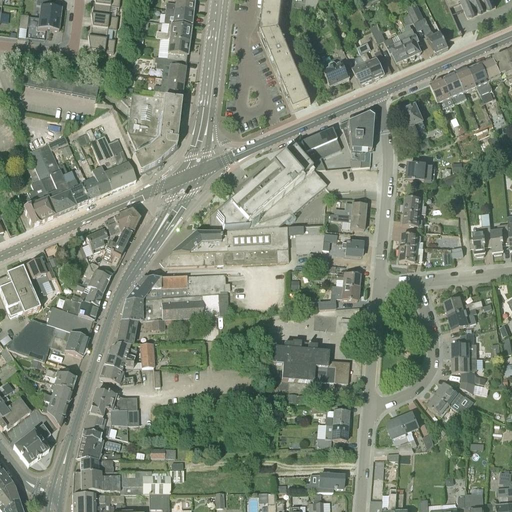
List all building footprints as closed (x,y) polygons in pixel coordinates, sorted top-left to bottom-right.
[(93,7),(109,9),(118,10),(119,0),(93,0),(94,5),(93,5),(93,7)] [(294,113),(301,109),(310,106),(280,33),(279,32),(283,0),(265,0),(261,35),(294,113)] [(444,0),(449,11),(461,6),(467,21),(471,19),(474,18),(473,18),(480,15),(480,16),(482,15),(482,14),(488,12),(489,12),(491,11),(495,9),(490,0),(444,0)] [(61,10),(49,9),(50,3),(37,1),(36,7),(40,8),(39,19),(60,22),(61,10)] [(165,12),(192,15),(193,9),(194,9),(195,5),(193,4),(194,3),(175,1),(174,6),(166,5),(165,12)] [(364,2),(358,5),(361,11),(367,9),(364,2)] [(407,11),(408,15),(413,26),(423,21),(417,6),(407,11)] [(90,29),(107,31),(116,32),(117,20),(108,19),(109,9),(93,7),(92,17),(90,16),(92,29),(91,29),(91,28),(90,28),(90,29)] [(191,21),(192,15),(165,12),(164,19),(163,25),(172,26),(172,25),(191,27),(191,25),(192,26),(193,21),(191,21)] [(404,30),(410,27),(413,26),(408,15),(400,19),(404,30)] [(28,18),(20,17),(19,30),(26,31),(28,18)] [(37,30),(58,33),(60,22),(39,19),(37,30)] [(155,41),(168,43),(188,45),(189,39),(190,40),(191,33),(190,32),(190,29),(168,26),(166,35),(156,34),(155,41)] [(375,43),(377,47),(384,44),(385,43),(377,26),(369,30),(375,43)] [(433,38),(429,27),(422,30),(434,57),(448,51),(441,34),(433,38)] [(87,50),(87,52),(113,55),(115,42),(106,41),(107,31),(90,29),(89,39),(87,39),(89,50),(87,50)] [(415,38),(411,31),(405,34),(397,38),(400,45),(408,61),(410,61),(412,62),(415,60),(415,58),(421,56),(417,47),(419,46),(416,38),(415,38)] [(353,40),(372,83),(391,75),(381,52),(374,55),(376,62),(368,65),(367,63),(369,62),(366,55),(370,53),(368,46),(363,48),(359,38),(353,40)] [(359,88),(372,83),(353,40),(352,41),(364,67),(358,69),(351,54),(350,54),(348,50),(343,52),(349,66),(350,66),(359,88)] [(408,61),(400,45),(394,48),(390,41),(385,43),(384,44),(387,51),(386,51),(390,59),(393,58),(397,67),(403,64),(405,65),(408,64),(408,62),(408,61)] [(188,46),(188,45),(168,43),(167,55),(166,60),(157,59),(157,60),(186,63),(187,52),(189,52),(189,46),(188,46)] [(349,66),(343,52),(342,50),(335,53),(338,60),(322,66),(325,73),(322,74),(323,76),(329,90),(329,91),(333,89),(334,91),(341,88),(340,86),(350,82),(344,68),(349,66)] [(506,79),(511,76),(511,74),(504,57),(493,62),(502,84),(503,84),(501,79),(505,77),(506,79)] [(185,69),(186,63),(157,60),(155,71),(163,72),(161,80),(183,83),(185,69)] [(490,89),(502,84),(493,62),(481,67),(489,86),(490,89)] [(489,86),(481,67),(468,73),(476,92),(480,99),(492,94),(489,86)] [(464,97),(476,92),(468,73),(456,78),(464,97)] [(24,75),(22,87),(28,88),(30,77),(24,75)] [(36,78),(30,77),(28,88),(34,89),(36,78)] [(42,79),(36,78),(34,89),(40,90),(42,79)] [(452,102),(464,97),(456,78),(443,83),(452,102)] [(49,80),(42,79),(40,90),(46,92),(49,80)] [(55,81),(49,80),(46,92),(52,93),(55,81)] [(181,97),(183,83),(161,80),(160,89),(153,88),(153,93),(165,94),(165,95),(181,97)] [(61,83),(55,81),(52,93),(58,94),(61,83)] [(67,84),(61,83),(58,94),(65,95),(67,84)] [(454,109),(452,102),(443,83),(430,89),(441,115),(454,109)] [(73,85),(67,84),(65,95),(71,96),(73,85)] [(79,86),(73,85),(71,96),(77,97),(79,86)] [(85,87),(79,86),(77,97),(83,99),(85,87)] [(91,88),(85,87),(83,99),(89,100),(91,88)] [(97,90),(91,88),(89,100),(95,101),(97,90)] [(176,143),(181,103),(131,96),(126,134),(137,157),(131,160),(139,176),(155,168),(175,150),(176,143)] [(414,108),(413,107),(411,106),(408,107),(407,109),(407,111),(401,113),(412,140),(418,137),(417,134),(425,131),(423,126),(424,126),(416,107),(414,108)] [(372,119),(367,116),(345,126),(339,129),(349,156),(350,156),(351,162),(358,163),(360,163),(359,169),(369,169),(370,141),(372,119)] [(90,131),(84,133),(101,170),(111,195),(135,184),(111,127),(106,130),(105,128),(100,131),(104,138),(95,142),(90,131)] [(295,147),(296,149),(301,156),(304,155),(312,172),(324,171),(320,161),(340,152),(331,131),(300,145),(301,147),(297,149),(296,147),(295,147)] [(50,152),(67,145),(64,138),(47,146),(48,147),(50,152)] [(503,153),(496,138),(489,141),(496,156),(503,153)] [(48,147),(28,155),(33,166),(29,168),(30,170),(34,169),(40,182),(56,219),(75,210),(57,169),(50,152),(48,147)] [(68,148),(60,151),(64,160),(72,156),(68,148)] [(312,173),(301,156),(296,149),(283,161),(282,160),(281,161),(284,165),(274,173),(271,169),(270,170),(271,171),(250,190),(249,188),(248,190),(249,191),(246,193),(245,192),(244,193),(245,194),(240,199),(239,198),(238,199),(238,200),(221,215),(222,234),(278,230),(326,189),(312,173)] [(474,165),(471,159),(464,162),(467,168),(474,165)] [(93,202),(101,199),(97,189),(98,188),(95,181),(94,182),(91,174),(87,167),(85,161),(80,164),(86,177),(87,177),(89,182),(85,184),(80,171),(79,171),(82,179),(93,202)] [(435,169),(408,166),(407,181),(433,183),(435,169)] [(57,169),(75,210),(87,205),(77,182),(73,174),(67,176),(63,167),(57,169)] [(101,170),(91,174),(94,182),(95,181),(98,188),(97,189),(101,199),(111,195),(101,170)] [(87,205),(93,202),(82,179),(79,171),(73,174),(77,182),(87,205)] [(447,189),(460,183),(457,178),(445,183),(447,189)] [(27,196),(18,200),(31,230),(56,219),(40,182),(31,186),(33,192),(26,195),(27,196)] [(333,217),(364,220),(365,208),(364,207),(365,201),(352,202),(352,206),(351,206),(345,205),(344,212),(334,211),(333,217)] [(403,215),(426,218),(426,209),(424,209),(424,203),(405,202),(403,215)] [(9,239),(17,236),(8,214),(0,217),(9,239)] [(131,214),(103,225),(110,240),(122,235),(123,234),(131,238),(138,222),(131,214)] [(426,218),(403,215),(402,228),(422,229),(423,223),(419,223),(420,217),(426,218)] [(364,220),(333,217),(327,217),(327,223),(327,224),(349,225),(348,231),(363,233),(364,220)] [(507,233),(508,233),(508,227),(497,228),(496,234),(490,234),(489,235),(491,247),(492,256),(493,256),(493,258),(501,257),(501,255),(502,255),(502,247),(503,246),(509,245),(507,233)] [(278,230),(222,234),(210,235),(210,234),(201,234),(201,236),(195,236),(159,266),(163,270),(277,265),(288,264),(288,252),(287,252),(287,238),(302,237),(302,229),(278,231),(278,230)] [(489,235),(490,234),(490,229),(479,230),(478,236),(472,236),(472,243),(469,243),(469,242),(468,242),(469,252),(470,252),(470,251),(473,251),(474,258),(475,258),(475,260),(484,259),(484,257),(485,257),(484,249),(485,248),(491,247),(489,235)] [(100,253),(99,250),(104,248),(102,243),(107,241),(104,233),(85,241),(92,256),(99,253),(100,253)] [(112,275),(131,238),(123,234),(122,235),(120,239),(120,238),(114,249),(109,246),(98,267),(99,269),(105,272),(112,275)] [(322,243),(329,244),(336,244),(336,238),(323,236),(322,243)] [(400,250),(419,252),(421,240),(402,238),(400,250)] [(362,246),(345,244),(345,246),(341,246),(341,251),(344,251),(344,257),(360,259),(362,246)] [(80,263),(86,260),(80,248),(74,251),(80,263)] [(453,261),(463,259),(461,249),(451,251),(453,261)] [(423,252),(419,252),(400,250),(399,264),(418,266),(422,266),(423,252)] [(321,257),(308,255),(306,271),(319,270),(321,257)] [(59,265),(56,259),(50,262),(52,268),(59,265)] [(42,268),(39,262),(26,267),(31,279),(29,280),(37,300),(37,301),(46,297),(41,285),(55,280),(49,265),(42,268)] [(91,274),(102,278),(105,272),(99,269),(92,265),(88,266),(91,274)] [(109,282),(102,278),(91,274),(88,266),(83,277),(85,279),(81,288),(88,290),(87,291),(102,297),(109,282)] [(7,279),(0,282),(0,296),(10,320),(22,315),(23,318),(39,311),(22,270),(6,277),(7,279)] [(341,289),(358,291),(359,278),(336,276),(335,282),(342,283),(341,289)] [(134,292),(225,286),(224,277),(143,281),(134,292)] [(506,291),(504,285),(496,288),(499,294),(506,291)] [(88,290),(81,288),(77,286),(74,291),(82,295),(79,300),(72,298),(71,301),(98,309),(100,301),(102,297),(87,291),(88,290)] [(217,297),(220,297),(220,293),(229,293),(229,286),(225,286),(134,292),(125,304),(217,297)] [(331,288),(330,297),(334,297),(334,302),(335,302),(341,302),(357,304),(357,303),(358,291),(341,289),(335,288),(331,288)] [(125,304),(120,325),(137,324),(229,318),(227,297),(220,297),(125,304)] [(335,304),(335,302),(334,302),(334,297),(330,297),(330,304),(317,304),(318,312),(335,311),(335,304)] [(93,324),(98,309),(71,301),(71,303),(65,301),(61,314),(93,324)] [(464,314),(480,309),(482,308),(481,303),(462,308),(459,301),(444,306),(448,319),(464,314)] [(93,324),(61,314),(57,312),(52,310),(46,328),(55,330),(88,341),(93,325),(93,324)] [(464,314),(448,319),(452,332),(457,331),(457,330),(470,327),(470,328),(476,325),(474,319),(473,319),(473,317),(476,316),(475,311),(464,314)] [(44,365),(49,350),(49,347),(53,336),(55,330),(46,328),(32,323),(17,339),(6,351),(7,353),(33,362),(41,364),(44,365)] [(163,323),(150,323),(150,333),(164,333),(163,326),(163,323)] [(132,348),(137,325),(137,324),(120,325),(115,349),(132,348)] [(53,336),(49,347),(49,350),(82,361),(88,341),(55,330),(53,336)] [(473,347),(473,337),(473,336),(460,338),(460,348),(452,348),(452,362),(469,361),(469,347),(473,347)] [(0,342),(0,343),(3,347),(11,341),(8,337),(0,342)] [(510,347),(509,340),(500,343),(501,348),(510,347)] [(271,350),(270,365),(282,366),(281,382),(313,384),(325,385),(347,387),(349,363),(328,362),(328,354),(316,353),(316,345),(299,344),(299,343),(293,342),(293,343),(292,343),(292,345),(284,344),(283,350),(271,350)] [(133,371),(154,370),(153,352),(153,346),(139,347),(140,365),(133,366),(133,371)] [(124,363),(133,363),(136,354),(128,352),(129,349),(132,348),(115,349),(115,351),(112,350),(109,352),(107,359),(124,363)] [(0,356),(6,364),(11,360),(4,351),(0,354),(0,356)] [(133,365),(133,363),(124,363),(107,359),(104,368),(121,373),(123,375),(132,371),(133,365)] [(469,361),(452,362),(453,376),(461,376),(461,384),(474,386),(474,384),(478,385),(479,379),(477,379),(474,376),(474,374),(477,372),(477,361),(469,361)] [(40,370),(41,364),(33,362),(31,367),(40,370)] [(124,381),(123,375),(121,373),(104,368),(99,382),(120,388),(133,386),(132,379),(124,381)] [(47,386),(71,394),(75,380),(46,371),(44,378),(50,379),(47,386)] [(20,388),(24,384),(29,381),(23,374),(14,381),(20,388)] [(472,396),(474,386),(461,384),(460,390),(472,396)] [(43,398),(47,399),(49,394),(50,395),(51,393),(53,394),(51,400),(50,403),(66,408),(71,394),(47,386),(44,386),(43,391),(45,392),(43,398)] [(435,398),(449,408),(458,415),(458,414),(464,420),(468,414),(459,407),(464,400),(457,395),(456,396),(444,387),(435,398)] [(59,432),(66,410),(66,408),(50,403),(51,400),(47,399),(43,398),(45,392),(43,391),(39,390),(37,395),(34,395),(33,398),(38,408),(47,411),(45,414),(59,432)] [(136,413),(136,412),(136,400),(123,400),(107,395),(106,397),(95,394),(91,408),(91,409),(88,417),(103,420),(105,414),(136,413)] [(262,396),(248,396),(249,409),(262,409),(262,396)] [(287,404),(295,405),(296,397),(296,396),(287,396),(287,404)] [(441,419),(449,408),(435,398),(427,409),(441,419)] [(3,406),(0,408),(0,430),(2,433),(6,430),(7,432),(30,414),(20,400),(6,411),(3,407),(3,406)] [(83,434),(101,438),(108,439),(110,428),(127,427),(127,428),(138,428),(138,412),(136,412),(136,413),(105,414),(103,420),(88,417),(88,418),(87,418),(83,434)] [(325,428),(347,430),(348,414),(326,413),(326,414),(325,414),(324,427),(325,427),(325,428)] [(405,436),(406,439),(412,436),(411,435),(418,432),(412,416),(399,422),(405,436)] [(392,442),(405,436),(399,422),(386,427),(392,442)] [(50,437),(42,426),(12,450),(28,469),(48,453),(44,449),(47,446),(46,444),(47,443),(47,441),(47,440),(50,437)] [(443,438),(448,434),(439,426),(435,430),(443,438)] [(346,444),(347,430),(325,428),(324,441),(317,441),(316,451),(330,451),(331,442),(346,444)] [(101,438),(83,434),(76,463),(112,463),(120,463),(120,456),(112,457),(108,456),(103,456),(103,457),(100,458),(102,449),(118,454),(120,447),(107,443),(104,445),(100,443),(101,438)] [(427,453),(433,447),(429,437),(422,440),(427,453)] [(414,441),(408,444),(411,450),(417,448),(414,441)] [(413,455),(411,450),(408,444),(398,448),(398,456),(413,455)] [(164,452),(150,453),(150,462),(164,461),(164,452)] [(383,497),(385,463),(375,462),(374,497),(383,497)] [(80,475),(112,474),(112,463),(76,463),(79,463),(80,475)] [(73,475),(72,498),(148,496),(169,496),(170,496),(169,473),(112,474),(80,475),(73,475)] [(510,483),(511,475),(510,475),(510,473),(504,473),(504,474),(500,474),(498,491),(497,491),(497,499),(500,499),(501,507),(495,508),(495,509),(493,509),(493,505),(487,506),(485,511),(508,511),(506,491),(506,490),(510,483)] [(0,494),(11,487),(10,486),(1,474),(0,474),(0,494)] [(342,492),(343,479),(330,477),(318,477),(318,487),(305,486),(305,494),(314,494),(320,495),(332,495),(332,491),(334,491),(334,492),(336,492),(336,491),(342,492)] [(0,511),(5,511),(17,503),(12,489),(11,487),(0,494),(0,511)] [(395,511),(396,491),(389,490),(389,498),(382,497),(382,503),(382,509),(383,509),(382,511),(395,511)] [(395,511),(402,511),(403,496),(403,491),(396,491),(395,511)] [(267,505),(267,495),(258,495),(258,505),(267,505)] [(274,511),(275,503),(274,503),(274,495),(267,495),(267,511),(274,511)] [(148,496),(148,497),(148,511),(168,511),(168,497),(169,497),(169,496),(148,496)] [(215,511),(224,511),(223,496),(214,496),(215,511)] [(224,511),(225,496),(223,496),(224,511),(215,511),(224,511)] [(92,498),(72,498),(72,511),(109,511),(109,505),(109,497),(92,498)] [(123,498),(109,498),(109,506),(123,506),(123,498)] [(321,505),(321,502),(320,502),(314,502),(313,502),(313,505),(308,505),(308,511),(322,511),(322,505),(321,505)] [(442,511),(442,507),(427,507),(427,502),(419,503),(419,511),(442,511)] [(19,511),(17,504),(17,503),(5,511),(19,511)] [(290,511),(291,509),(290,509),(290,511),(282,511),(282,503),(275,503),(274,511),(290,511)] [(368,511),(381,511),(382,509),(382,503),(369,503),(368,511)]
